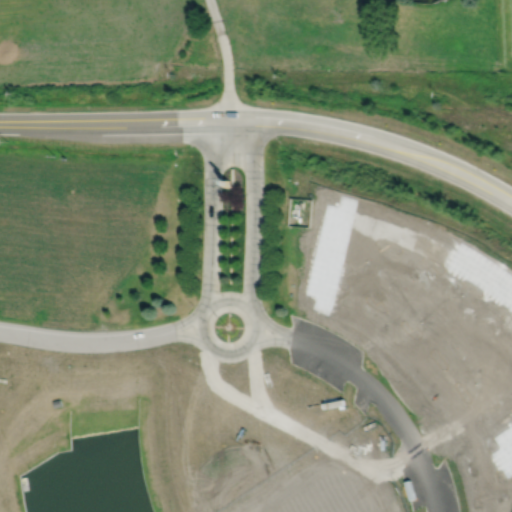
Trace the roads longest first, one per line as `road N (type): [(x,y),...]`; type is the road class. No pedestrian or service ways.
road 1 (tertiary): [(0,122),(230,119),(329,128),(418,155),(511,201)]
road 2 (residential): [(298,342),(345,364),(389,405),(423,462),(435,511)]
road 3 (residential): [(252,309),(255,178),(230,119)]
road 4 (residential): [(230,119),(212,180),(203,310)]
road 5 (residential): [(161,334),(90,344),(0,333)]
road 6 (residential): [(230,119),(229,65),(210,0)]
